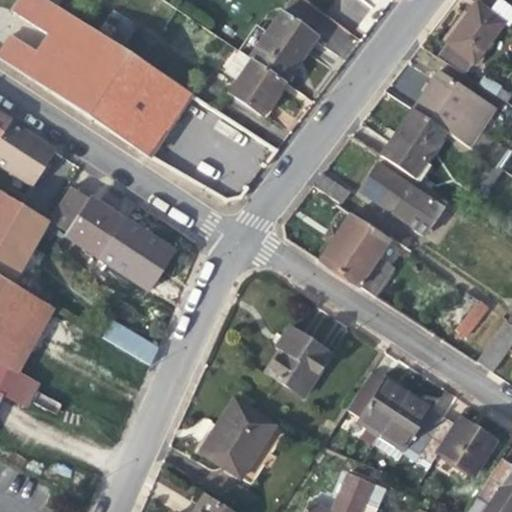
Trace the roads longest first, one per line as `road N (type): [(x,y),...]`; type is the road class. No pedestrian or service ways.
road 1 (residential): [(241,232),(511,411)]
road 2 (residential): [(241,232),(421,0)]
road 3 (residential): [(113,511),(234,244)]
road 4 (residential): [(0,88),(234,244)]
